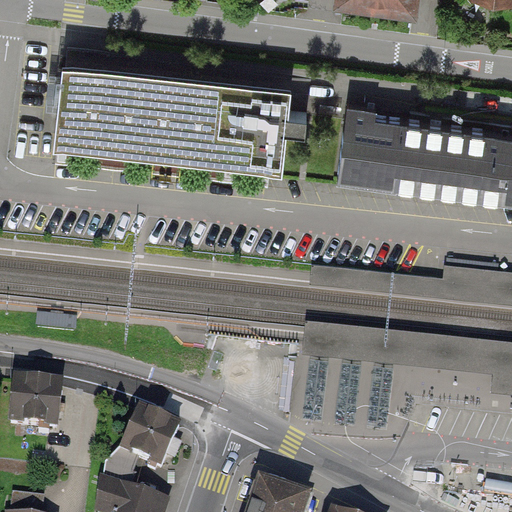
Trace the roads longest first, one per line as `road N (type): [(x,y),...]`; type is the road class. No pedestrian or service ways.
road 1 (residential): [(0,2),(511,72)]
road 2 (tertiary): [(238,415),(87,366),(0,352)]
road 3 (tertiary): [(424,511),(238,415)]
